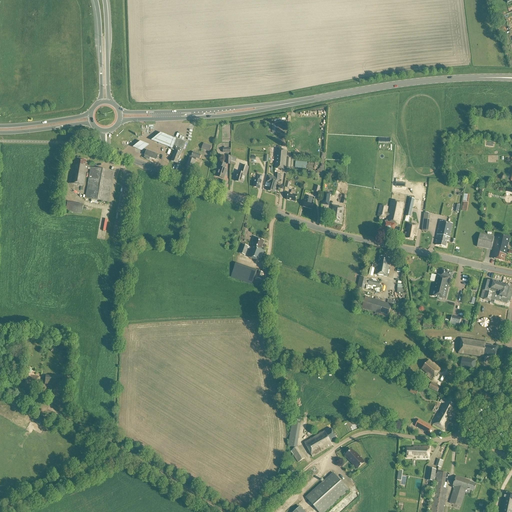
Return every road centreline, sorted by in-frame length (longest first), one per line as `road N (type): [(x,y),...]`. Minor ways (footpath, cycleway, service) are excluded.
road 1 (unclassified): [(511,273),(308,225),(109,151),(105,131)]
road 2 (track): [(223,511),(0,382)]
road 3 (primary): [(286,104),(400,84),(511,78)]
road 4 (residential): [(311,464),(364,432),(454,437)]
